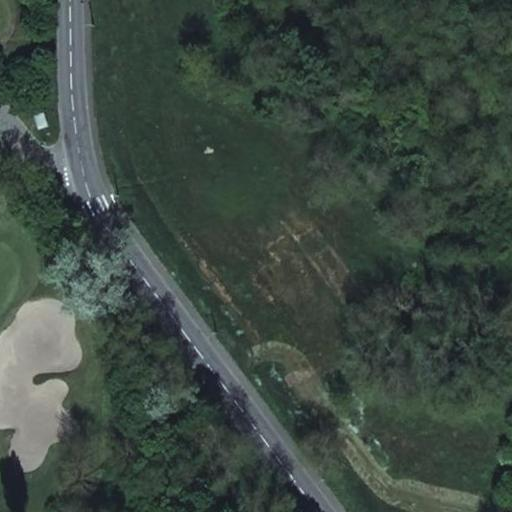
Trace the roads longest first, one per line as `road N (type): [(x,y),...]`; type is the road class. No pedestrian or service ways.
road 1 (residential): [(313,511),(74,189)]
road 2 (residential): [(74,189),(68,0)]
